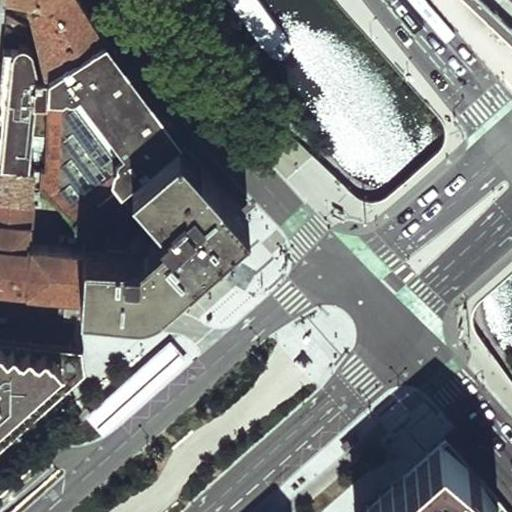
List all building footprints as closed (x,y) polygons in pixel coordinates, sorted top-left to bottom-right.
[(83,0),(32,0),(48,70),(53,67),(106,38),(91,13),(83,0)] [(511,0),(466,0),(511,43),(511,0)] [(0,79),(0,164),(31,165),(41,166),(48,70),(40,72),(30,26),(7,11),(0,79)] [(118,174),(125,180),(181,138),(106,38),(53,67),(56,92),(71,95),(72,91),(80,92),(86,87),(129,147),(124,154),(126,160),(121,164),(118,174)] [(214,177),(181,138),(125,180),(121,184),(137,206),(113,226),(85,237),(84,247),(79,294),(138,301),(147,299),(154,296),(162,288),(226,234),(249,215),(214,177)] [(0,192),(28,195),(31,165),(0,164),(0,192)] [(28,195),(0,192),(0,218),(37,222),(39,197),(28,195)] [(37,222),(0,218),(0,242),(35,246),(36,243),(37,222)] [(35,246),(0,242),(0,284),(33,289),(35,246)] [(84,247),(36,243),(35,246),(33,289),(79,294),(84,247)] [(0,331),(0,433),(29,408),(58,383),(82,363),(81,342),(59,339),(42,337),(20,334),(3,332),(0,331)] [(186,356),(170,341),(87,412),(105,432),(186,356)] [(509,511),(476,471),(446,436),(439,442),(402,476),(361,511),(509,511)]
